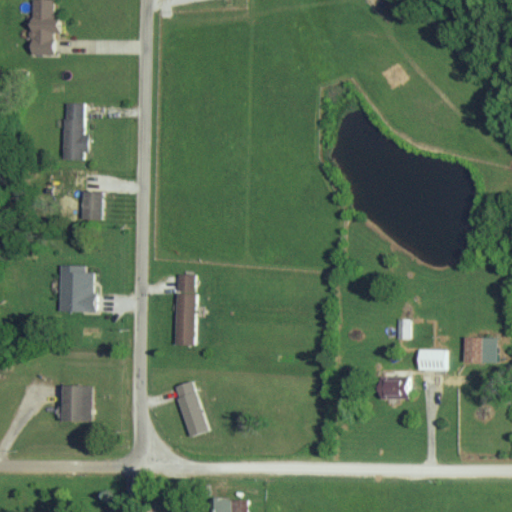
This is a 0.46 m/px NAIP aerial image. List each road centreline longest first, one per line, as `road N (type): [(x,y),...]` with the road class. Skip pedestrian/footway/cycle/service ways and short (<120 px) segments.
road 1 (residential): [(135,467),(146,0)]
road 2 (residential): [(135,467),(511,467)]
road 3 (residential): [(135,467),(0,464)]
